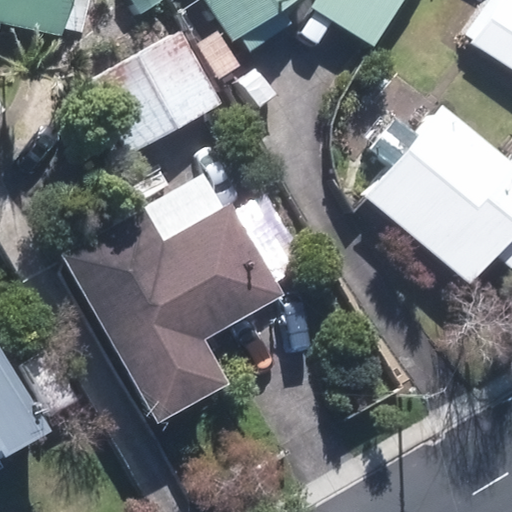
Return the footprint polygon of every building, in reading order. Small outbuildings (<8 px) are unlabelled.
[(0,0),(0,27),(50,38),(52,29),(71,34),(78,0),(0,0)] [(193,0),(223,44),(231,38),(238,50),(280,23),(272,11),(289,0),(193,0)] [(309,0),(303,10),(365,48),(394,0),(309,0)] [(511,11),(495,0),(466,44),(511,75),(511,11)] [(82,84),(120,152),(208,103),(170,35),(82,84)] [(428,112),(355,195),(459,285),(487,252),(501,263),(511,249),(511,151),(496,170),(428,112)] [(188,183),(48,258),(139,424),(209,386),(185,342),(262,301),(213,212),(207,216),(188,183)] [(0,449),(32,431),(0,377),(0,449)]
